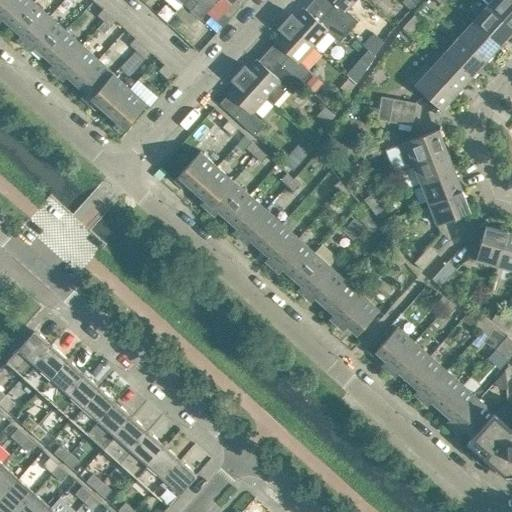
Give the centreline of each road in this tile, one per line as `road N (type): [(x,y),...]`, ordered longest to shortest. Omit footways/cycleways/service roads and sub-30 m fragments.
road 1 (residential): [(511,508),(120,179)]
road 2 (residential): [(242,461),(0,244)]
road 3 (residential): [(120,179),(0,71)]
road 4 (residential): [(511,75),(485,106),(477,137),(502,199),(511,203)]
road 5 (residential): [(120,179),(206,84)]
road 6 (residential): [(206,84),(118,0)]
